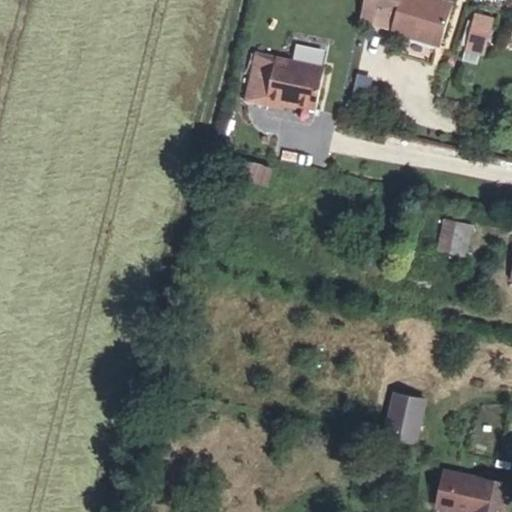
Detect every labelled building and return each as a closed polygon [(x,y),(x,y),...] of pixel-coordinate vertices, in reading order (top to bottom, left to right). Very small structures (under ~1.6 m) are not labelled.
[(367,18),(370,0),(361,0),(356,25),(389,33),(391,23),(367,18)] [(391,23),(395,0),(370,0),(367,18),(391,23)] [(450,2),(442,0),(396,0),(389,33),(440,44),(450,2)] [(468,10),(464,49),(486,52),(490,12),(468,10)] [(318,110),(326,67),(277,57),(267,106),(284,109),(286,103),(318,110)] [(262,182),(266,167),(223,157),(220,173),(262,182)] [(435,248),(465,254),(472,220),(443,214),(435,248)] [(394,385),(380,430),(413,441),(428,396),(394,385)] [(465,511),(505,511),(511,486),(443,471),(435,505),(465,511)] [(210,511),(231,511),(238,484),(218,480),(210,511)]
